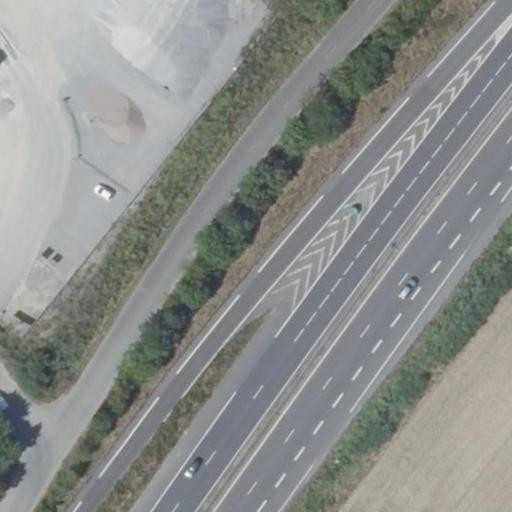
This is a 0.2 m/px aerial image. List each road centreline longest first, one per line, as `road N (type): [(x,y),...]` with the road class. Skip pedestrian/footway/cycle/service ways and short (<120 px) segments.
road 1 (trunk): [(510,0),(274,268),(81,511)]
road 2 (unclassified): [(373,0),(253,140),(10,511)]
road 3 (trunk): [(511,51),(177,511)]
road 4 (trunk): [(241,511),(511,144)]
